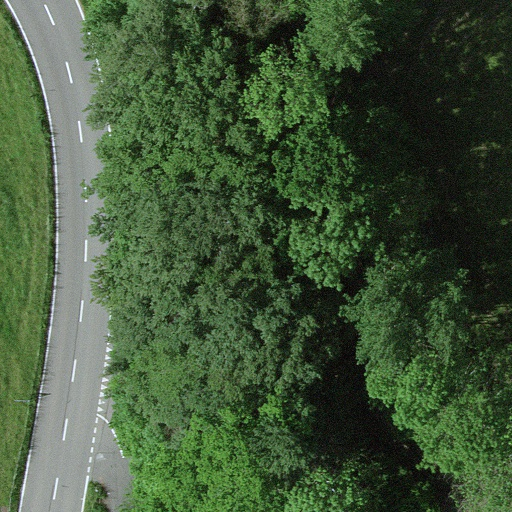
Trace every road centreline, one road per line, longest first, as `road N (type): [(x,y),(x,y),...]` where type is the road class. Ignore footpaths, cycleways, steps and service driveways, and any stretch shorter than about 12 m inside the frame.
road 1 (secondary): [(70,407),(88,206),(78,109),(43,0)]
road 2 (unclassified): [(70,407),(98,412),(111,425),(129,511)]
